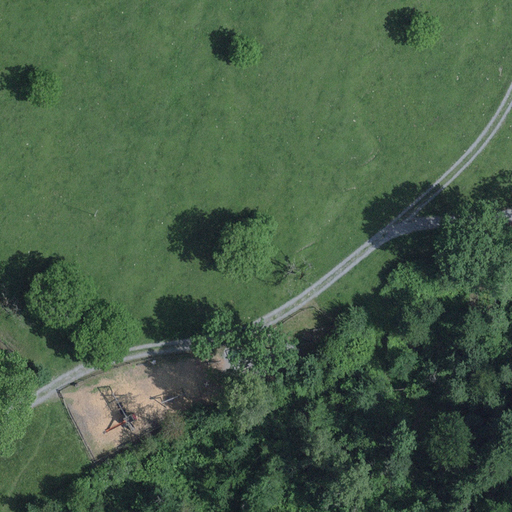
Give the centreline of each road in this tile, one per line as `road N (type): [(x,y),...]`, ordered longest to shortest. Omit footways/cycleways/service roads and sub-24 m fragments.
road 1 (track): [(0,419),(93,363),(141,348),(219,341),(266,324),(394,228)]
road 2 (track): [(394,228),(462,166),(511,94)]
